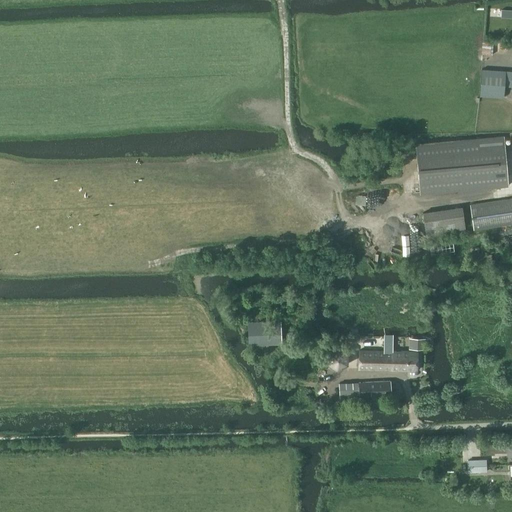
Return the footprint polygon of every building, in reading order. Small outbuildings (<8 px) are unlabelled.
[(505,86),(511,86),(511,71),(482,69),(480,95),(504,97),(505,86)] [(420,194),(509,185),(504,135),(415,144),(420,194)] [(376,151),(368,152),(369,162),(378,161),(376,151)] [(511,224),(511,197),(470,204),(473,230),(511,224)] [(426,237),(466,231),(463,206),(423,212),(426,237)] [(492,254),(488,254),(488,247),(470,248),(470,255),(469,255),(469,261),(492,261),(492,254)] [(282,344),(282,321),(248,322),(249,345),(282,344)] [(417,370),(417,351),(392,351),(392,337),(383,337),(383,351),(359,350),(359,369),(417,370)] [(409,338),(409,349),(426,349),(426,338),(409,338)] [(348,364),(349,352),(339,346),(329,351),(328,362),(338,369),(348,364)] [(390,381),(360,383),(360,396),(390,394),(390,381)]
